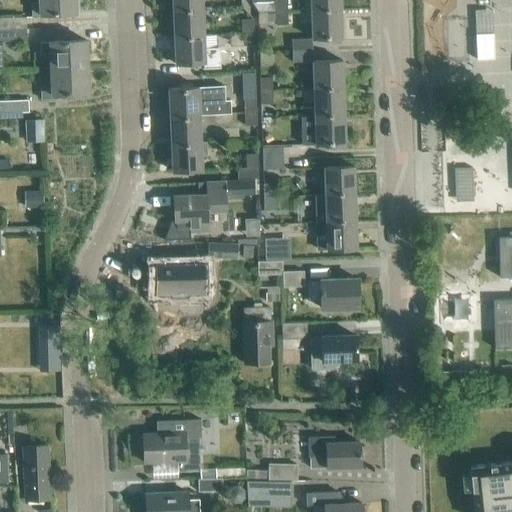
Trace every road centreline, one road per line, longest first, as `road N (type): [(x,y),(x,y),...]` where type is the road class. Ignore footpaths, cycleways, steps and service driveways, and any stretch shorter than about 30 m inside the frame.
road 1 (residential): [(93,511),(91,282),(126,187),(133,137),(127,0)]
road 2 (residential): [(407,511),(388,0)]
